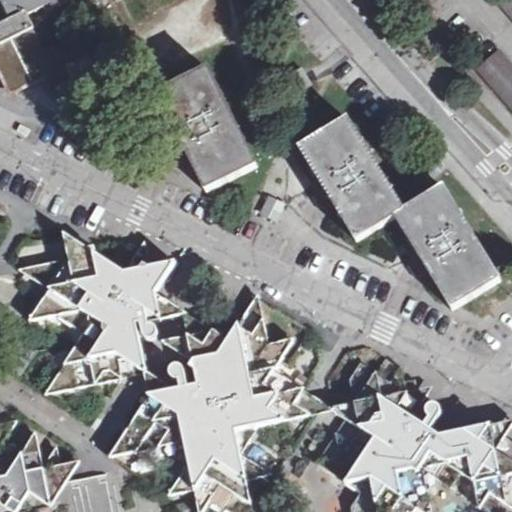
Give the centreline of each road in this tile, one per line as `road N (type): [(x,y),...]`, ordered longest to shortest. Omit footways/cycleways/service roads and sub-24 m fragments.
road 1 (residential): [(0,133),(494,379)]
road 2 (tertiary): [(511,178),(353,0)]
